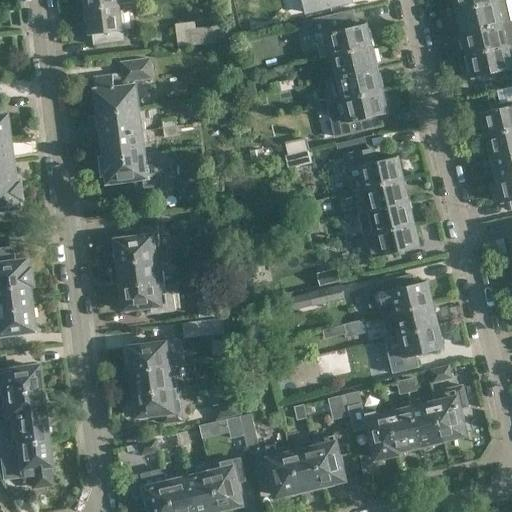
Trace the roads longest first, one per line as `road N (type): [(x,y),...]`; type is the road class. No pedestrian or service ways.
road 1 (residential): [(107,511),(28,0)]
road 2 (residential): [(511,447),(407,0)]
